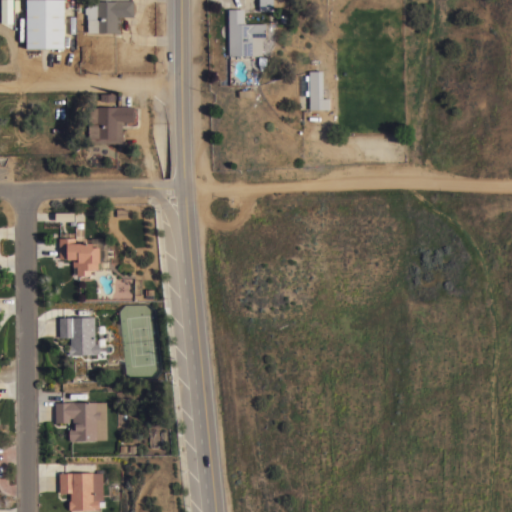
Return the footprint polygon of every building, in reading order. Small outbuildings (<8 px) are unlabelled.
[(63,0),(63,48),(26,48),(26,0),(63,0)] [(86,1),(114,0),(133,0),(133,15),(117,16),(117,18),(119,18),(119,22),(116,22),(117,28),(119,28),(119,31),(87,32),(87,18),(86,14),(84,12),(85,7),(86,6),(86,1)] [(259,10),(258,0),(272,0),(273,10),(259,10)] [(228,8),(243,8),(243,23),(265,23),(265,37),(261,37),(262,55),(228,55),(228,8)] [(309,109),(309,99),(303,99),(303,94),(307,94),(307,75),(308,75),(308,70),(322,70),(322,97),(328,97),(329,108),(309,109)] [(100,93),(114,94),(114,106),(116,106),(116,105),(134,105),(134,121),(121,121),(121,141),(88,141),(88,123),(97,123),(97,106),(100,106),(100,93)] [(99,262),(97,262),(97,269),(90,269),(90,274),(76,274),(76,266),(72,266),(72,258),(66,258),(58,258),(58,237),(74,237),(74,242),(107,241),(107,255),(99,255),(99,262)] [(94,316),(94,343),(98,343),(98,353),(94,353),(68,354),(68,345),(70,345),(70,336),(58,337),(58,317),(94,316)] [(106,439),(70,440),(70,439),(69,439),(68,429),(70,429),(70,427),(72,427),(72,417),(69,417),(69,421),(55,422),(55,402),(69,402),(69,401),(74,401),(74,402),(105,401),(106,439)] [(92,471),(92,472),(102,472),(103,499),(98,500),(98,501),(104,501),(104,506),(99,506),(99,508),(94,508),(94,509),(72,509),(72,510),(69,510),(69,509),(68,509),(68,500),(70,500),(70,492),(59,492),(59,472),(92,471)]
